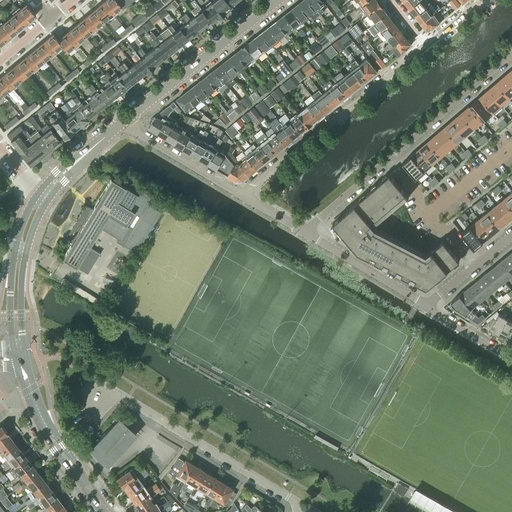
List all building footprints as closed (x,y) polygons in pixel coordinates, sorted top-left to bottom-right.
[(103,0),(102,2),(112,14),(120,7),(121,6),(115,0),(103,0)] [(125,0),(115,0),(121,6),(120,7),(122,9),(128,4),(125,0)] [(190,11),(194,16),(203,28),(211,22),(201,10),(194,0),(191,3),(194,8),(190,11)] [(213,0),(211,2),(221,15),(231,7),(230,7),(224,0),(213,0)] [(320,14),(317,10),(308,0),(301,0),(299,3),(309,16),(310,16),(313,20),(320,14)] [(308,0),(317,10),(320,14),(324,11),(320,7),(324,4),(321,0),(308,0)] [(377,0),(366,0),(360,5),(363,9),(359,13),(362,17),(367,14),(379,3),(377,0)] [(402,0),(409,8),(418,0),(402,0)] [(415,16),(427,5),(430,3),(427,0),(418,0),(409,8),(415,16)] [(450,0),(448,1),(455,9),(460,5),(455,0),(450,0)] [(102,2),(93,9),(103,21),(112,14),(102,2)] [(211,2),(201,10),(211,22),(211,23),(221,15),(211,2)] [(299,3),(291,9),(301,22),(309,16),(299,3)] [(367,14),(374,23),(387,12),(379,3),(367,14)] [(430,3),(427,5),(415,16),(421,24),(436,11),(440,8),(437,5),(434,7),(431,3),(430,3)] [(26,4),(16,11),(26,23),(35,15),(26,4)] [(93,9),(84,17),(94,29),(103,21),(93,9)] [(291,9),(283,15),(294,28),(301,22),(291,9)] [(16,11),(7,19),(17,31),(26,23),(16,11)] [(436,11),(421,24),(426,30),(428,31),(443,19),(436,11)] [(374,23),(377,27),(375,29),(371,32),(374,35),(380,31),(393,20),(387,12),(374,23)] [(185,13),(182,16),(196,34),(203,28),(194,16),(190,19),(185,13)] [(290,37),(287,33),(294,28),(283,15),(276,20),(286,34),(289,38),(290,37)] [(184,24),(179,28),(188,40),(196,34),(182,16),(179,18),(184,24)] [(84,17),(75,24),(85,36),(94,29),(84,17)] [(7,19),(0,24),(0,28),(8,38),(17,31),(7,19)] [(289,38),(286,34),(276,20),(269,26),(279,40),(284,36),(287,39),(289,38)] [(380,31),(386,39),(399,28),(393,20),(380,31)] [(75,24),(66,32),(76,44),(85,36),(75,24)] [(131,25),(125,29),(128,33),(134,28),(131,25)] [(170,25),(167,28),(181,46),(188,40),(179,28),(175,31),(170,25)] [(121,32),(119,34),(121,38),(128,33),(125,29),(122,26),(118,28),(121,32)] [(269,26),(261,32),(272,45),(279,40),(269,26)] [(0,28),(0,45),(8,38),(0,28)] [(160,33),(164,39),(174,51),(181,46),(167,28),(164,30),(160,33)] [(386,39),(389,42),(386,45),(383,48),(386,51),(405,36),(399,28),(386,39)] [(66,32),(57,39),(62,45),(67,51),(76,44),(66,32)] [(174,51),(164,39),(160,33),(155,36),(152,32),(149,35),(153,39),(152,39),(166,57),(174,51)] [(261,32),(254,38),(264,51),(272,45),(261,32)] [(52,33),(43,41),(53,52),(62,45),(57,39),(52,33)] [(405,36),(386,51),(389,55),(393,53),(396,51),(399,54),(411,45),(410,43),(405,36)] [(254,38),(246,44),(245,45),(256,58),(257,57),(264,51),(254,38)] [(154,48),(150,51),(159,63),(166,57),(152,39),(149,42),(154,48)] [(43,41),(34,48),(44,60),(53,52),(43,41)] [(245,45),(236,52),(247,65),(255,59),(256,58),(245,45)] [(34,48),(25,56),(35,67),(44,60),(34,48)] [(142,57),(141,58),(150,70),(159,63),(150,51),(145,55),(141,48),(137,51),(142,57)] [(236,52),(229,57),(243,75),(244,76),(248,73),(243,68),(247,65),(236,52)] [(137,61),(133,65),(142,77),(150,70),(141,58),(140,59),(135,53),(132,55),(137,61)] [(25,56),(11,68),(16,74),(22,69),(26,75),(35,67),(25,56)] [(232,77),(236,73),(240,78),(243,75),(229,57),(222,63),(232,77)] [(374,61),(380,69),(385,65),(379,57),(374,61)] [(83,63),(85,67),(91,62),(89,58),(83,63)] [(366,58),(359,64),(370,77),(377,71),(366,58)] [(348,65),(352,70),(362,83),(370,77),(359,64),(355,59),(348,65)] [(123,62),(120,64),(134,82),(142,77),(133,65),(128,68),(123,62)] [(236,82),(232,77),(222,63),(214,69),(225,82),(229,87),(236,82)] [(122,73),(118,76),(117,76),(127,88),(134,82),(120,64),(117,67),(122,73)] [(11,68),(2,75),(12,87),(26,75),(22,69),(16,74),(11,68)] [(101,87),(111,101),(119,94),(109,81),(107,79),(104,74),(100,69),(96,72),(103,81),(104,81),(106,83),(101,87)] [(214,69),(207,75),(217,88),(221,85),(224,89),(225,88),(226,90),(228,88),(224,83),(225,82),(214,69)] [(352,70),(344,76),(355,89),(362,83),(352,70)] [(333,78),(337,82),(347,95),(355,89),(344,76),(341,72),(333,78)] [(2,75),(0,76),(0,91),(3,94),(12,87),(2,75)] [(116,75),(109,81),(119,94),(127,88),(117,76),(118,76),(116,75)] [(207,75),(199,81),(210,94),(217,88),(207,75)] [(511,95),(511,84),(504,76),(496,83),(509,98),(511,95)] [(326,83),(329,88),(340,101),(347,95),(337,82),(333,85),(329,80),(326,83)] [(199,81),(192,87),(202,100),(210,94),(199,81)] [(58,83),(52,88),(55,91),(61,86),(58,83)] [(326,91),(322,94),(332,107),(340,101),(329,88),(326,83),(322,86),(326,91)] [(509,98),(496,83),(488,90),(501,105),(509,98)] [(101,87),(96,91),(94,88),(95,88),(91,84),(88,87),(93,93),(104,107),(111,101),(101,87)] [(104,107),(93,93),(88,87),(84,89),(88,94),(89,94),(90,95),(85,99),(96,113),(104,107)] [(192,87),(185,93),(195,106),(202,100),(192,87)] [(501,105),(488,90),(479,97),(494,114),(503,107),(501,105)] [(195,106),(185,93),(177,99),(187,112),(195,106)] [(322,94),(315,100),(325,113),(332,107),(322,94)] [(72,99),(77,105),(88,119),(96,113),(85,99),(81,103),(79,101),(79,100),(76,96),(72,99)] [(492,116),(477,99),(468,106),(481,122),(483,123),(492,116)] [(315,100),(307,106),(318,119),(325,113),(315,100)] [(63,104),(80,125),(88,119),(77,105),(73,110),(71,107),(67,101),(63,104)] [(148,128),(157,133),(166,118),(174,108),(177,106),(174,101),(156,115),(155,117),(154,117),(150,120),(149,125),(150,125),(148,128)] [(22,112),(25,115),(31,110),(28,107),(24,102),(20,105),(24,110),(22,112)] [(67,114),(62,118),(72,132),(80,125),(63,104),(60,107),(67,114)] [(307,106),(299,112),(299,113),(309,126),(318,119),(307,106)] [(481,122),(468,106),(460,113),(473,128),(481,122)] [(248,113),(257,124),(263,120),(253,108),(248,113)] [(62,118),(55,109),(43,119),(47,124),(49,127),(53,123),(64,138),(72,132),(62,118)] [(299,113),(290,120),(301,133),(309,126),(299,113)] [(473,128),(460,113),(452,120),(465,135),(473,128)] [(16,117),(10,121),(12,125),(18,120),(16,117)] [(157,133),(165,138),(174,123),(166,118),(157,133)] [(290,120),(283,126),(293,139),(301,133),(290,120)] [(465,135),(452,120),(444,127),(457,142),(465,135)] [(60,141),(50,128),(49,127),(47,124),(41,128),(35,121),(31,124),(36,129),(51,148),(60,141)] [(165,138),(174,143),(183,128),(174,123),(165,138)] [(29,165),(42,155),(51,148),(36,129),(30,135),(27,131),(26,132),(24,130),(24,129),(20,125),(19,126),(18,126),(6,135),(10,140),(19,152),(29,165)] [(283,126),(275,132),(286,145),(293,139),(283,126)] [(457,142),(444,127),(436,134),(449,149),(457,142)] [(174,143),(182,148),(191,134),(183,128),(174,143)] [(202,128),(197,137),(191,134),(182,148),(191,154),(200,139),(205,130),(202,128)] [(200,139),(191,154),(199,159),(208,144),(203,141),(208,133),(205,130),(200,139)] [(275,132),(268,137),(278,151),(286,145),(275,132)] [(449,149),(436,134),(428,141),(441,156),(449,149)] [(268,137),(260,143),(271,157),(278,151),(268,137)] [(199,159),(208,164),(218,147),(222,140),(219,138),(214,147),(208,144),(199,159)] [(441,156),(428,141),(419,148),(432,163),(441,156)] [(260,143),(256,147),(253,144),(250,146),(253,149),(263,163),(271,157),(260,143)] [(263,163),(253,149),(250,146),(243,153),(245,156),(256,169),(263,163)] [(218,147),(208,164),(216,169),(225,154),(220,151),(222,148),(218,147)] [(432,163),(419,148),(411,155),(424,170),(432,163)] [(248,175),(237,162),(234,165),(225,154),(216,169),(226,175),(238,183),(248,175)] [(424,170),(411,155),(403,163),(417,180),(426,172),(424,170)] [(245,156),(237,162),(248,175),(256,169),(245,156)] [(389,174),(333,222),(358,251),(427,287),(459,260),(443,240),(430,251),(433,253),(426,258),(373,230),(371,231),(367,227),(405,194),(408,198),(409,197),(389,174)] [(68,238),(68,239),(69,240),(70,239),(72,241),(61,258),(86,274),(99,254),(92,250),(92,249),(88,246),(96,233),(97,234),(101,228),(118,238),(117,241),(122,244),(121,246),(122,246),(123,245),(135,252),(161,210),(149,202),(153,196),(152,196),(151,197),(127,182),(124,187),(110,178),(92,209),(84,205),(79,216),(73,226),(65,236),(68,238)] [(508,221),(511,217),(511,208),(504,199),(495,205),(508,221)] [(500,228),(508,221),(495,205),(487,212),(500,228)] [(491,235),(500,228),(487,212),(479,219),(491,235)] [(483,241),(491,235),(479,219),(470,226),(483,241)] [(474,248),(483,241),(470,226),(461,233),(474,248)] [(511,257),(509,254),(501,261),(511,274),(511,257)] [(511,274),(501,261),(492,267),(504,281),(511,274)] [(492,267),(484,274),(495,288),(504,281),(492,267)] [(484,274),(476,281),(487,295),(495,288),(484,274)] [(63,277),(59,282),(101,307),(104,302),(63,277)] [(476,281),(467,288),(478,302),(487,295),(476,281)] [(467,288),(459,294),(470,308),(478,302),(467,288)] [(507,293),(507,292),(502,296),(506,301),(511,295),(511,291),(511,290),(507,293)] [(470,308),(459,294),(450,302),(454,306),(453,308),(452,308),(477,323),(480,321),(477,317),(470,308)] [(494,304),(497,308),(506,301),(502,296),(501,294),(497,298),(498,300),(494,304)] [(491,327),(488,331),(496,335),(506,318),(498,314),(495,320),(491,327)] [(492,318),(486,324),(491,327),(495,320),(492,318)] [(496,335),(504,340),(511,326),(511,321),(506,318),(496,335)] [(93,349),(90,353),(101,359),(103,355),(93,349)] [(90,449),(106,465),(135,434),(132,431),(134,430),(129,425),(127,427),(119,418),(90,449)] [(0,451),(13,441),(6,434),(7,433),(0,438),(0,451)] [(0,451),(0,453),(5,460),(19,449),(13,441),(0,451)] [(5,460),(11,467),(25,457),(19,449),(5,460)] [(25,457),(11,467),(8,470),(15,477),(17,475),(31,465),(25,457)] [(175,497),(181,488),(194,465),(185,459),(183,461),(177,458),(171,468),(170,468),(167,472),(175,476),(176,474),(182,478),(177,486),(173,483),(169,491),(175,497)] [(17,475),(23,483),(37,473),(31,465),(17,475)] [(189,482),(195,486),(204,471),(194,465),(181,488),(184,490),(189,482)] [(130,467),(116,477),(122,486),(145,470),(142,467),(134,473),(130,467)] [(128,495),(142,485),(145,483),(142,478),(147,474),(145,470),(122,486),(128,495)] [(198,488),(204,491),(213,476),(204,471),(195,486),(190,493),(193,495),(198,488)] [(37,473),(23,483),(15,489),(17,493),(26,486),(29,491),(43,481),(37,473)] [(205,503),(209,505),(212,499),(222,482),(213,476),(204,491),(210,495),(205,503)] [(43,481),(29,491),(27,493),(30,498),(25,502),(27,505),(35,499),(49,489),(43,481)] [(222,482),(212,499),(222,505),(223,503),(228,506),(236,493),(231,490),(232,488),(222,482)] [(128,495),(134,503),(157,487),(155,484),(146,490),(142,485),(128,495)] [(134,503),(140,511),(154,502),(151,497),(160,491),(157,487),(134,503)] [(49,489),(35,499),(27,505),(30,508),(38,502),(41,507),(55,497),(49,489)] [(173,499),(168,493),(164,496),(169,505),(175,501),(173,499)] [(6,496),(0,500),(6,508),(12,503),(6,496)] [(51,511),(61,505),(55,497),(41,507),(44,511),(43,511),(51,511)] [(140,511),(157,511),(160,511),(154,502),(140,511)] [(231,511),(237,509),(234,503),(230,508),(226,510),(227,511),(231,511)]
